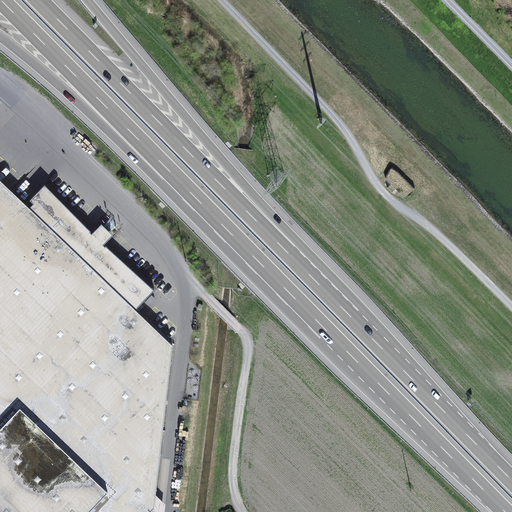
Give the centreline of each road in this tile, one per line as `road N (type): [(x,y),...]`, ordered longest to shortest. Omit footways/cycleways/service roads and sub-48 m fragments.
road 1 (motorway): [(144,146),(504,511)]
road 2 (track): [(511,307),(384,193),(343,127),(219,0)]
road 3 (motorway): [(314,279),(38,0)]
road 4 (motorway): [(314,279),(88,0)]
road 5 (motorway): [(511,480),(314,279)]
road 6 (unclassified): [(0,84),(151,229),(180,272)]
road 7 (motorway): [(0,0),(144,146)]
road 8 (track): [(241,511),(232,468),(249,347),(236,327)]
road 9 (motorway): [(0,37),(144,146)]
